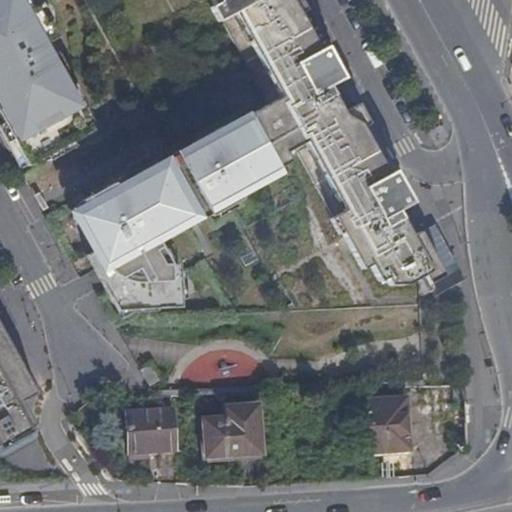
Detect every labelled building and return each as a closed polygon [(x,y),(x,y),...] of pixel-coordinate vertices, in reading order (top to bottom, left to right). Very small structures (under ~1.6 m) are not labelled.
[(0,0),(0,117),(21,155),(24,153),(31,165),(47,156),(49,160),(47,161),(47,163),(78,146),(77,144),(75,145),(73,142),(89,133),(82,121),(86,119),(45,45),(58,37),(49,21),(45,23),(36,7),(32,9),(26,0),(0,0)] [(439,267),(291,0),(209,0),(268,105),(249,116),(278,169),(290,162),(287,157),(296,152),(361,270),(369,266),(379,282),(385,279),(389,287),(406,285),(439,267)] [(278,169),(249,116),(174,157),(204,210),(208,217),(240,199),(239,197),(254,188),(251,184),(278,169)] [(86,119),(82,121),(89,133),(93,131),(86,119)] [(21,155),(27,167),(31,165),(24,153),(21,155)] [(174,157),(149,171),(178,224),(204,210),(174,157)] [(99,274),(112,297),(119,310),(156,308),(156,309),(180,308),(179,284),(169,284),(168,266),(153,239),(178,224),(149,171),(115,190),(112,185),(81,202),(91,221),(76,230),(93,260),(103,255),(110,268),(99,274)] [(112,297),(99,274),(96,276),(108,298),(112,297)] [(0,456),(26,441),(12,414),(30,403),(0,350),(0,456)] [(367,402),(402,400),(401,387),(364,390),(364,402),(367,402)] [(434,390),(406,393),(407,400),(411,451),(437,449),(439,448),(434,390)] [(402,400),(367,402),(370,455),(411,452),(407,400),(402,400)] [(259,407),(227,408),(227,419),(205,420),(206,457),(262,454),(259,407)] [(126,413),(128,453),(156,452),(176,451),(173,410),(126,413)] [(356,452),(354,420),(289,424),(292,465),(313,463),(313,457),(357,454),(357,453),(356,452)]
